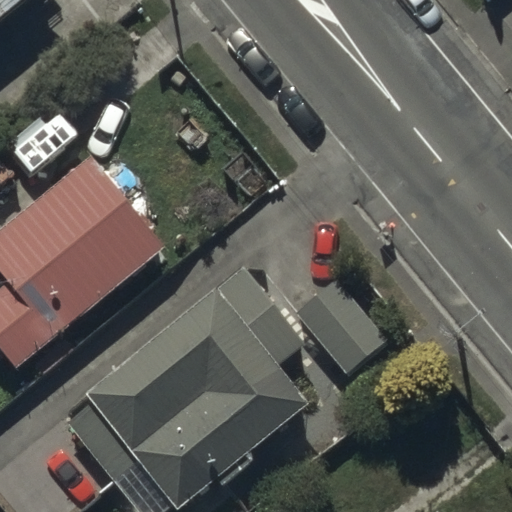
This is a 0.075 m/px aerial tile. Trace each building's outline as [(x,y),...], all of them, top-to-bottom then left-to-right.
[(0,0),(0,46),(54,0),(0,0)] [(207,239),(270,188),(242,155),(180,206),(207,239)] [(66,348),(170,263),(96,174),(0,252),(0,286),(12,301),(0,311),(0,358),(22,385),(39,372),(47,382),(75,358),(66,348)] [(248,274),(74,424),(150,511),(175,511),(178,510),(180,511),(199,511),(316,411),(283,373),(312,348),(248,274)] [(343,291),(301,325),(351,387),(393,353),(343,291)]
